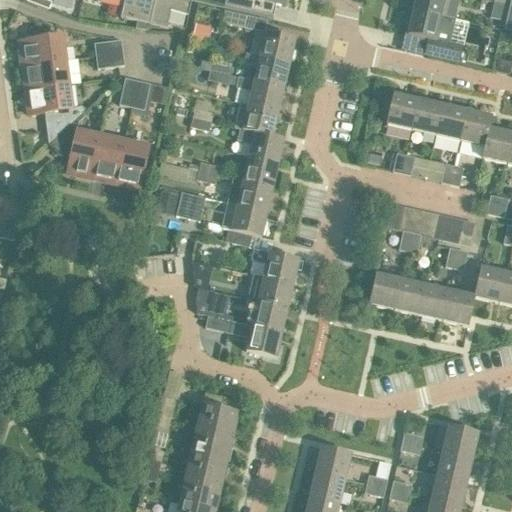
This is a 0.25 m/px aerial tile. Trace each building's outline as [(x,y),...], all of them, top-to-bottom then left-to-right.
[(52,4),(41,0),(39,0),(37,7),(49,12),(52,4)] [(148,27),(154,0),(95,0),(101,1),(101,0),(124,0),(120,20),(136,24),(135,32),(145,33),(147,33),(148,27)] [(154,0),(148,27),(166,31),(167,26),(170,13),(187,17),(191,0),(154,0)] [(224,7),(272,18),(275,6),(285,8),(286,0),(225,0),(225,1),(224,7)] [(413,1),(411,11),(453,20),(454,20),(458,0),(410,0),(413,1)] [(500,22),(504,6),(493,3),(489,20),(500,22)] [(420,39),(416,54),(457,63),(460,48),(447,45),(453,20),(411,11),(408,10),(406,12),(403,23),(405,25),(408,26),(405,36),(420,39)] [(224,12),(224,13),(218,11),(215,23),(245,30),(248,18),(224,12)] [(209,29),(195,26),(192,39),(206,42),(209,29)] [(249,56),(289,66),(295,41),(255,32),(249,56)] [(62,37),(18,43),(21,68),(65,62),(62,37)] [(94,46),(95,58),(122,55),(120,42),(94,46)] [(97,71),(124,68),(122,55),(95,58),(97,71)] [(257,70),(254,83),(283,91),(289,66),(249,56),(249,57),(245,56),(242,67),(257,70)] [(511,60),(503,59),(495,57),(493,69),(511,73),(511,60)] [(21,68),(24,92),(68,86),(65,62),(21,68)] [(212,65),(210,73),(229,78),(231,69),(212,65)] [(210,73),(208,82),(227,86),(229,78),(210,73)] [(118,106),(130,109),(136,83),(124,80),(118,106)] [(235,90),(251,94),(248,108),(278,115),(283,91),(254,83),(238,80),(235,90)] [(143,112),(149,85),(136,83),(130,109),(143,112)] [(28,117),(44,114),(48,145),(73,122),(72,111),(68,86),(24,92),(28,117)] [(387,127),(412,132),(419,102),(394,96),(387,127)] [(412,132),(436,138),(443,107),(419,102),(412,132)] [(234,131),(239,132),(272,140),(278,115),(248,108),(239,106),(234,131)] [(436,138),(460,143),(467,113),(443,107),(436,138)] [(194,112),(192,121),(211,126),(213,116),(207,115),(194,112)] [(492,118),(467,113),(460,143),(485,149),(489,130),(492,118)] [(209,134),(211,126),(192,121),(190,129),(209,134)] [(59,157),(70,159),(66,175),(91,181),(100,138),(76,132),(78,123),(73,122),(48,145),(59,157)] [(482,161),(506,166),(511,142),(511,135),(489,130),(485,149),(482,161)] [(236,143),(251,147),(248,160),(278,167),(283,143),(272,140),(239,132),(236,143)] [(91,181),(114,186),(124,143),(100,138),(91,181)] [(139,191),(148,148),(124,143),(114,186),(139,191)] [(392,175),(401,177),(406,158),(396,156),(392,175)] [(410,178),(414,160),(406,158),(401,177),(410,178)] [(248,160),(242,185),(272,191),(278,167),(248,160)] [(200,165),(198,174),(216,178),(218,169),(200,165)] [(445,167),(441,185),(450,187),(454,169),(445,167)] [(450,187),(458,189),(462,171),(454,169),(450,187)] [(195,183),(196,183),(214,187),(216,178),(198,174),(189,172),(187,181),(195,183)] [(227,206),(266,215),(272,191),(242,185),(233,182),(231,191),(227,206)] [(161,193),(158,204),(175,208),(178,197),(161,193)] [(179,195),(174,219),(187,222),(192,198),(179,195)] [(205,201),(192,198),(187,222),(199,225),(205,201)] [(485,217),(494,219),(499,200),(490,198),(485,217)] [(503,221),(503,220),(508,202),(499,200),(494,219),(503,221)] [(225,217),(222,231),(228,233),(252,238),(261,240),(266,215),(227,206),(225,217)] [(392,207),(387,227),(387,230),(399,233),(404,210),(392,207)] [(399,233),(402,233),(411,235),(416,212),(404,210),(399,233)] [(411,235),(420,238),(423,238),(428,215),(416,212),(411,235)] [(423,238),(434,241),(439,218),(428,215),(423,238)] [(434,241),(445,243),(451,220),(439,218),(434,241)] [(19,225),(0,220),(0,230),(16,234),(19,225)] [(445,243),(457,246),(462,223),(451,220),(445,243)] [(470,249),(475,226),(462,223),(457,246),(470,249)] [(503,246),(511,248),(511,246),(511,228),(507,228),(503,246)] [(0,239),(14,243),(16,234),(0,230),(0,239)] [(228,233),(225,245),(249,250),(252,238),(228,233)] [(402,233),(398,253),(407,255),(411,235),(402,233)] [(411,235),(407,255),(416,257),(420,238),(411,235)] [(445,270),(454,272),(458,253),(449,251),(445,270)] [(250,263),(266,266),(263,281),(293,288),(298,262),(253,252),(250,263)] [(463,274),(467,255),(458,253),(454,272),(463,274)] [(209,279),(212,268),(191,264),(192,275),(209,279)] [(474,300),(498,305),(505,275),(481,269),(474,299),(474,300)] [(498,305),(511,308),(511,276),(505,275),(498,305)] [(369,307),(393,312),(401,282),(376,276),(369,307)] [(251,278),(246,301),(258,304),(287,311),(293,288),(263,281),(251,278)] [(393,312),(418,318),(425,287),(401,282),(393,312)] [(418,318),(442,323),(449,293),(425,287),(418,318)] [(474,299),(449,293),(442,323),(467,329),(474,300),(474,299)] [(208,319),(212,320),(214,308),(195,303),(196,316),(208,319)] [(258,304),(252,329),(281,336),(287,311),(258,304)] [(228,336),(231,324),(212,320),(208,319),(205,331),(228,336)] [(276,360),(281,336),(252,329),(246,353),(276,360)] [(163,399),(157,424),(169,427),(175,402),(163,399)] [(202,408),(196,433),(232,441),(238,416),(202,408)] [(154,434),(155,434),(167,437),(169,427),(157,424),(154,434)] [(478,436),(447,429),(442,453),(473,460),(478,436)] [(196,433),(190,457),(227,465),(232,441),(196,433)] [(404,436),(402,444),(420,448),(422,440),(404,436)] [(402,444),(400,453),(418,458),(420,448),(402,444)] [(351,457),(320,450),(314,474),(345,482),(351,457)] [(442,453),(436,477),(467,484),(473,460),(442,453)] [(190,457),(184,480),(221,488),(227,465),(190,457)] [(148,461),(145,472),(158,475),(160,464),(148,461)] [(143,482),(144,482),(155,485),(158,475),(145,472),(143,482)] [(314,474),(309,498),(340,505),(345,482),(314,474)] [(436,477),(431,501),(462,509),(467,484),(436,477)] [(366,486),(385,491),(387,482),(368,478),(366,486)] [(184,480),(179,504),(213,511),(215,511),(221,488),(184,480)] [(391,492),(409,496),(411,488),(392,484),(391,492)] [(385,491),(366,486),(364,496),(382,500),(385,491)] [(409,496),(391,492),(388,502),(407,506),(409,496)] [(309,498),(305,511),(338,511),(340,505),(309,498)] [(431,501),(428,511),(460,511),(462,509),(431,501)]
